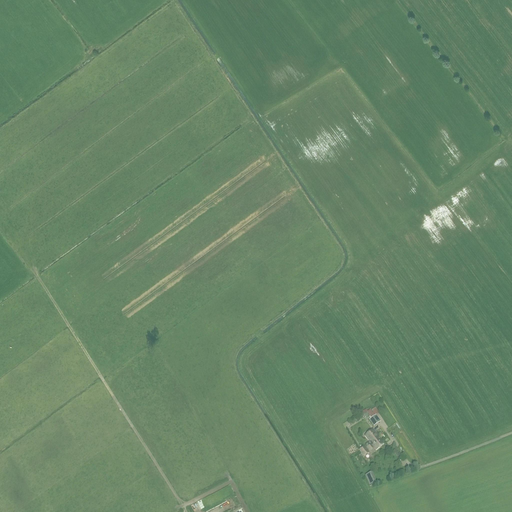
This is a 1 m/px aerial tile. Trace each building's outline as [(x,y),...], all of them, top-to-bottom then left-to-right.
[(380,421),(376,415),(370,420),(374,426),(380,421)] [(365,435),(370,442),(371,441),(371,440),(372,439),(374,440),(378,437),(373,429),(365,435)] [(384,444),(378,437),(374,440),(372,439),(371,440),(371,441),(370,442),(366,445),(367,447),(369,451),(373,448),(371,446),(372,445),(376,450),(384,444)] [(364,457),(369,453),(364,446),(359,450),(364,457)] [(197,509),(204,506),(201,499),(194,503),(197,509)] [(217,506),(220,511),(225,508),(222,503),(217,506)]
